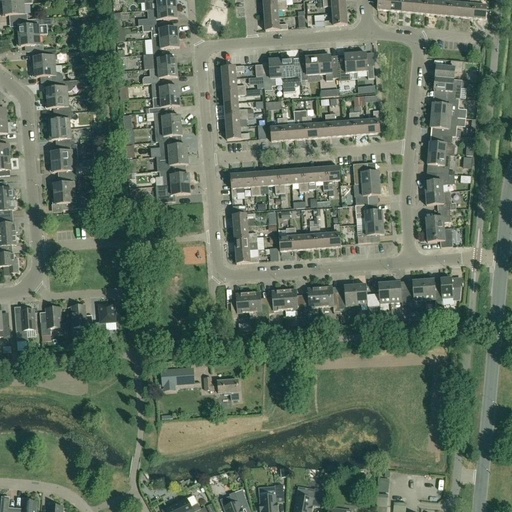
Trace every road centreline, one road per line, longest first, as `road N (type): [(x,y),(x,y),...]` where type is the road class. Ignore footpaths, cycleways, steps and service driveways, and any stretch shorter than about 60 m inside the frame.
road 1 (residential): [(207,160),(409,146)]
road 2 (residential): [(483,452),(501,255)]
road 3 (residential): [(219,273),(407,263)]
road 4 (residential): [(38,249),(24,103),(0,74)]
